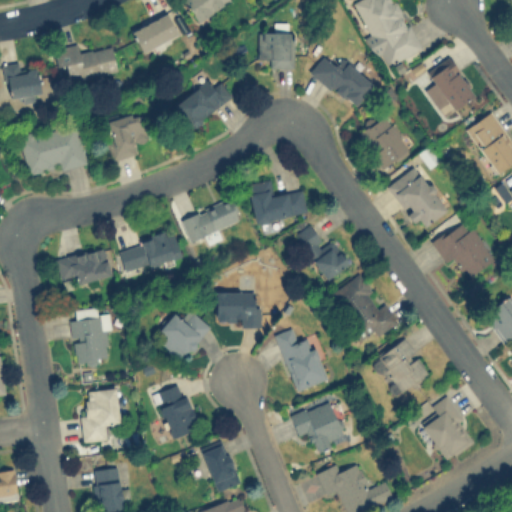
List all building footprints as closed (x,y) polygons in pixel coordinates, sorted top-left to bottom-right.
[(182,0),(197,20),(227,0),(182,0)] [(353,0),(351,1),(369,34),(365,36),(382,66),(418,47),(392,0),(353,0)] [(129,30),(141,51),(175,33),(164,11),(129,30)] [(290,31),(255,31),(255,56),(268,56),(268,66),(290,66),(290,31)] [(51,48),(56,67),(64,65),(68,80),(115,69),(110,45),(77,52),(75,42),(51,48)] [(372,83),(342,58),(335,66),(321,54),(307,71),(331,92),(337,85),(356,101),(372,83)] [(425,72),(432,82),(423,89),(443,115),(474,92),(447,56),(425,72)] [(39,98),(35,68),(22,70),(21,61),(2,64),(8,103),(39,98)] [(210,85),(205,78),(170,104),(187,126),(230,96),(218,80),(210,85)] [(511,160),(511,147),(487,110),(463,126),(494,172),(511,160)] [(136,152),(134,142),(145,139),(138,111),(103,120),(112,158),(136,152)] [(378,166),(407,150),(386,114),(357,130),(378,166)] [(86,162),(76,122),(18,136),(26,172),(58,165),(59,168),(86,162)] [(445,208),(413,163),(384,184),(411,222),(417,218),(422,224),(445,208)] [(253,222),(305,211),(300,187),(272,194),(269,177),(244,182),(253,222)] [(178,217),(187,239),(236,219),(227,196),(178,217)] [(430,240),(444,261),(453,256),(462,272),(488,256),(466,219),(430,240)] [(323,278),(348,262),(331,237),(322,243),(308,222),(293,232),(323,278)] [(171,228),(115,244),(123,271),(179,255),(171,228)] [(58,276),(72,274),(73,281),(108,275),(103,246),(54,255),(58,276)] [(383,302),(375,307),(366,292),(370,289),(360,272),(331,289),(357,335),(369,328),(373,334),(395,322),(383,302)] [(257,321),(257,290),(214,290),(213,321),(257,321)] [(502,341),(511,334),(511,303),(506,295),(481,312),(502,341)] [(72,308),(73,317),(68,318),(72,362),(107,358),(104,328),(108,328),(107,312),(97,313),(96,305),(72,308)] [(158,329),(165,335),(158,343),(179,360),(208,324),(188,309),(181,318),(172,311),(158,329)] [(272,333),(294,390),(325,377),(307,334),(295,339),(290,326),(272,333)] [(369,358),(378,373),(381,370),(394,392),(426,372),(404,336),(369,358)] [(168,437),(191,429),(188,420),(194,418),(180,381),(150,392),(168,437)] [(114,386),(83,389),(86,410),(78,411),(81,440),(108,437),(107,424),(117,423),(114,386)] [(470,440),(458,423),(463,419),(444,393),(428,405),(435,414),(419,425),(444,460),(470,440)] [(287,414),(295,434),(305,430),(314,451),(331,443),(329,437),(343,431),(329,397),(287,414)] [(215,489),(237,480),(221,441),(199,450),(215,489)] [(352,511),(390,498),(383,478),(366,485),(357,462),(335,470),(333,463),(314,470),(323,494),(335,490),(343,511),(352,511)] [(90,468),(96,511),(120,508),(114,465),(90,468)] [(0,499),(15,498),(12,469),(0,470),(0,499)] [(232,511),(241,509),(237,495),(197,508),(198,511),(232,511)] [(511,511),(511,499),(490,511),(511,511)]
